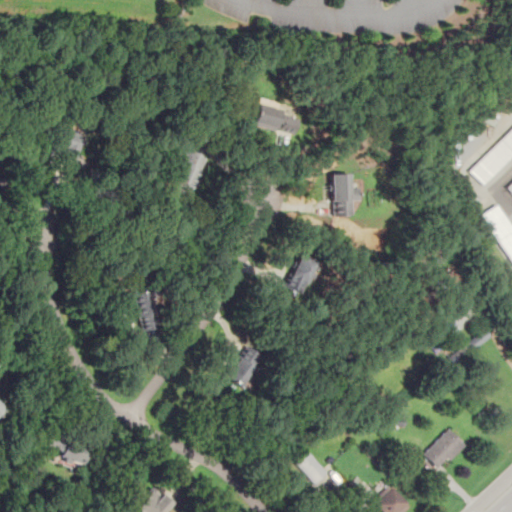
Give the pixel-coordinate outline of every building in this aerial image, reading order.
[(292,112),(253,104),(249,121),(288,129),(292,112)] [(480,184),(511,153),(511,124),(466,169),(480,184)] [(51,127),(48,155),(78,159),(81,130),(51,127)] [(166,182),(187,192),(203,156),(181,146),(166,182)] [(327,172),(328,214),(347,214),(347,200),(356,200),(356,184),(347,185),(347,171),(327,172)] [(511,177),(503,186),(511,196),(511,177)] [(511,265),(511,228),(495,203),(477,214),(511,265)] [(280,283),(297,293),(315,264),(298,254),(280,283)] [(153,321),(145,287),(127,292),(136,325),(153,321)] [(444,354),(449,363),(489,337),(484,329),(444,354)] [(234,386),(259,358),(245,346),(220,373),(234,386)] [(419,453),(436,469),(461,444),(445,427),(419,453)] [(78,465),(86,448),(49,429),(41,446),(78,465)] [(292,463),(310,482),(323,469),(305,450),(292,463)] [(160,511),(170,502),(151,484),(128,508),(132,511),(160,511)] [(399,511),(408,504),(389,485),(370,502),(379,511),(399,511)]
